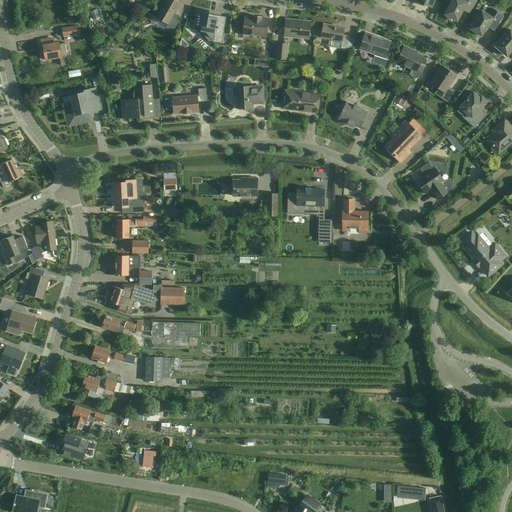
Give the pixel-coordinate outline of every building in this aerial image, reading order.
[(181,3),(176,0),(165,0),(156,17),(168,24),(166,28),(173,32),(179,21),(172,17),(181,3)] [(452,18),(457,21),(463,9),(469,13),(476,0),(452,0),(445,14),(446,15),(447,17),(450,19),(452,18)] [(204,36),(209,41),(222,43),(226,19),(208,17),(209,11),(197,8),(194,25),(199,31),(205,32),(204,36)] [(488,14),(482,10),(470,29),(481,36),(488,26),(494,30),(503,16),(491,8),(488,14)] [(268,18),(261,17),(253,16),(253,17),(245,17),(243,35),(266,37),(268,18)] [(286,20),(284,36),(309,38),(310,30),(310,27),(311,22),(286,20)] [(315,35),(321,36),(321,38),(342,41),(341,48),(347,50),(350,36),(343,35),(344,27),(323,24),(322,31),(316,30),(315,35)] [(63,37),(80,34),(78,25),(62,28),(63,37)] [(511,31),(510,29),(495,46),(507,56),(511,49),(511,31)] [(374,55),(385,58),(386,55),(391,41),(377,37),(377,36),(365,32),(360,49),(375,54),(374,55)] [(62,65),(69,64),(65,43),(59,44),(58,43),(54,44),(53,38),(42,40),(43,51),(45,51),(46,59),(60,56),(62,65)] [(286,60),(287,44),(278,43),(276,59),(286,60)] [(270,46),(263,47),(265,54),(272,53),(270,46)] [(412,50),(404,46),(397,62),(412,69),(409,75),(419,79),(425,67),(420,64),(423,57),(412,51),(412,50)] [(255,59),(255,65),(269,67),(270,60),(255,59)] [(158,78),(157,64),(149,65),(150,77),(158,78)] [(434,94),(447,102),(455,90),(449,87),(457,76),(442,66),(430,83),(438,88),(434,94)] [(222,78),(224,84),(232,81),(230,75),(222,78)] [(100,77),(93,78),(95,86),(102,85),(100,77)] [(133,99),(121,100),(122,119),(140,117),(140,115),(145,114),(145,116),(154,115),(151,84),(142,85),(142,89),(134,89),(133,99)] [(252,103),(263,103),(262,87),(251,87),(251,86),(236,87),(237,108),(241,108),(242,110),(247,110),(249,107),(252,107),(252,103)] [(402,87),(399,92),(407,97),(410,92),(402,87)] [(72,102),(63,104),(68,126),(86,122),(84,113),(100,109),(96,88),(84,91),(84,92),(71,95),(72,102)] [(166,109),(173,109),(174,114),(183,113),(191,113),(191,112),(199,112),(198,102),(207,101),(206,88),(198,89),(199,96),(197,96),(172,98),(173,99),(166,99),(166,109)] [(303,111),(318,113),(320,95),(291,91),(290,94),(284,93),(283,105),(289,106),(288,109),(299,110),(299,109),(303,110),(303,111)] [(398,91),(393,99),(404,106),(408,98),(407,97),(399,92),(398,91)] [(462,116),(475,128),(485,117),(478,111),(486,103),(485,102),(487,101),(481,96),(480,97),(474,92),(472,93),(470,91),(465,96),(467,99),(460,107),(466,112),(462,116)] [(355,105),(346,102),(339,119),(348,123),(354,126),(360,129),(361,127),(369,131),(375,117),(367,113),(368,111),(363,109),(363,108),(355,105)] [(490,143),(498,153),(511,141),(511,127),(505,119),(492,130),(498,137),(490,143)] [(421,136),(408,124),(402,130),(400,128),(392,136),(394,138),(386,147),(401,162),(410,152),(408,150),(421,136)] [(445,131),(436,140),(438,143),(446,136),(448,134),(445,131)] [(448,134),(446,136),(453,144),(458,140),(451,132),(448,134)] [(465,135),(461,140),(465,143),(469,139),(465,135)] [(12,159),(0,164),(0,179),(3,187),(12,184),(10,182),(22,177),(16,164),(14,165),(12,159)] [(444,181),(435,168),(435,167),(433,168),(429,162),(415,171),(415,172),(420,169),(424,175),(416,181),(425,194),(431,190),(438,199),(448,192),(441,183),(444,181)] [(487,163),(482,168),(485,173),(491,168),(487,163)] [(233,196),(257,196),(257,178),(248,178),(248,180),(233,180),(233,196)] [(175,179),(164,179),(164,195),(175,195),(175,179)] [(115,183),(116,200),(116,207),(128,207),(136,206),(136,198),(137,198),(136,180),(126,181),(126,182),(115,183)] [(287,200),(287,213),(305,214),(305,215),(317,215),(317,206),(324,206),(324,200),(324,189),(311,189),(311,188),(310,188),(306,188),(305,188),(305,190),(297,190),(297,193),(287,193),(287,200)] [(278,216),(278,210),(278,194),(266,194),(265,209),(265,216),(278,216)] [(354,199),(343,199),(343,211),(342,231),(349,231),(350,228),(359,228),(359,233),(367,233),(368,212),(354,211),(354,199)] [(129,220),(129,219),(116,219),(116,238),(129,238),(129,226),(156,226),(156,217),(144,217),(144,220),(136,219),(136,220),(129,220)] [(318,234),(318,242),(332,243),(332,235),(332,220),(331,220),(324,219),(324,234),(318,234)] [(31,249),(33,253),(37,261),(47,263),(41,253),(46,251),(46,250),(56,249),(52,222),(42,223),(43,227),(36,228),(38,246),(31,249)] [(485,239),(489,236),(483,228),(478,232),(485,239)] [(476,237),(472,233),(470,233),(463,239),(463,241),(466,245),(464,247),(475,260),(473,261),(479,267),(480,266),(488,275),(502,264),(499,261),(505,256),(495,244),(489,249),(478,236),(476,237)] [(13,235),(0,240),(5,252),(3,253),(8,265),(16,262),(13,257),(29,250),(23,236),(15,240),(13,235)] [(148,253),(149,241),(132,241),(132,253),(148,253)] [(249,262),(250,255),(238,253),(238,260),(249,262)] [(128,256),(116,256),(115,275),(128,275),(128,267),(140,268),(140,257),(128,256)] [(43,298),(49,279),(43,277),(44,271),(31,267),(30,273),(27,272),(25,279),(32,280),(28,294),(30,295),(43,298)] [(139,284),(152,284),(151,271),(139,271),(139,284)] [(161,298),(162,286),(153,285),(153,290),(134,285),(132,292),(131,291),(131,292),(127,291),(115,287),(110,302),(118,305),(117,310),(131,315),(134,308),(132,307),(135,300),(149,305),(161,298)] [(162,288),(162,298),(185,299),(185,289),(162,288)] [(7,331),(20,335),(21,330),(33,333),(37,318),(22,313),(24,306),(2,300),(0,306),(0,309),(12,313),(7,331)] [(106,315),(102,327),(122,334),(124,328),(134,331),(136,325),(106,315)] [(152,322),(151,348),(188,349),(188,336),(200,336),(200,323),(152,322)] [(0,360),(9,364),(6,372),(15,375),(18,368),(19,368),(25,353),(7,346),(6,347),(0,345),(0,360)] [(125,356),(116,353),(110,351),(95,346),(91,358),(106,363),(108,357),(124,362),(133,364),(134,362),(136,363),(138,356),(136,356),(126,354),(125,356)] [(171,358),(162,358),(146,357),(145,381),(161,381),(161,378),(170,378),(171,358)] [(135,387),(126,386),(116,382),(97,376),(96,378),(86,375),(81,387),(89,390),(87,396),(98,399),(100,399),(102,397),(104,388),(113,391),(123,392),(133,395),(135,387)] [(0,401),(9,388),(0,382),(0,401)] [(106,414),(105,415),(96,412),(90,411),(90,410),(75,405),(71,417),(75,419),(72,427),(81,430),(84,422),(86,423),(89,416),(94,418),(104,422),(109,424),(112,416),(106,414)] [(143,420),(158,421),(159,412),(144,411),(132,409),(130,418),(143,420)] [(98,438),(100,430),(90,427),(88,435),(98,438)] [(64,446),(61,453),(82,460),(89,441),(66,434),(62,446),(64,446)] [(103,453),(121,454),(121,446),(104,445),(103,453)] [(269,474),(268,485),(288,486),(289,476),(269,474)] [(16,495),(12,511),(37,511),(39,507),(44,508),(47,494),(26,490),(26,491),(28,491),(27,496),(25,495),(24,497),(16,495)] [(305,511),(303,511),(317,511),(316,511),(320,505),(307,496),(300,506),(304,509),(304,510),(305,511)] [(443,511),(441,499),(429,501),(431,511),(443,511)]
